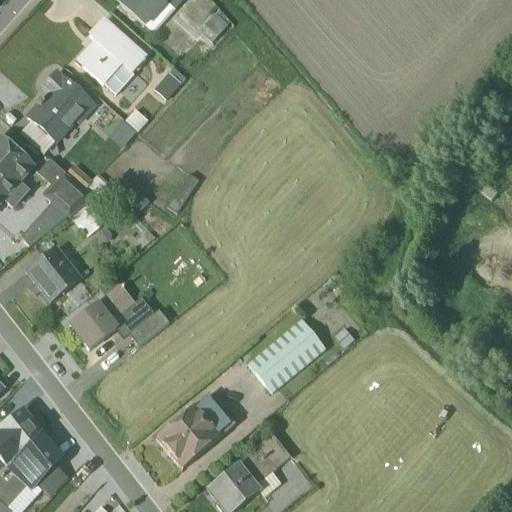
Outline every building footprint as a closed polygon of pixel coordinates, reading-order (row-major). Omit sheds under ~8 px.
[(122,0),(117,6),(150,36),(171,12),(173,14),(185,0),(122,0)] [(114,99),(146,63),(143,60),(150,52),(109,16),(101,26),(82,10),(75,18),(93,34),(88,40),(94,45),(76,65),(114,99)] [(210,47),(228,25),(214,14),(197,36),(210,47)] [(56,147),(74,127),(78,130),(95,111),(55,76),(41,92),(49,98),(41,107),(38,105),(25,120),(30,124),(18,137),(42,158),(54,145),(56,147)] [(164,102),(178,86),(166,76),(152,92),(164,102)] [(135,112),(123,124),(135,136),(146,123),(135,112)] [(120,124),(108,138),(122,150),(134,136),(120,124)] [(0,144),(0,204),(11,214),(27,196),(18,189),(32,173),(0,144)] [(89,202),(48,164),(35,178),(48,189),(40,198),(51,208),(36,224),(46,233),(61,216),(66,222),(81,209),(89,202)] [(104,189),(89,202),(81,209),(87,216),(93,211),(96,214),(111,196),(104,189)] [(142,235),(138,231),(114,250),(123,260),(129,255),(132,259),(153,242),(145,233),(142,235)] [(57,252),(25,276),(50,308),(82,284),(57,252)] [(118,290),(68,330),(87,354),(120,328),(138,350),(167,326),(157,314),(148,321),(135,305),(132,307),(118,290)] [(324,353),(300,324),(246,368),(270,397),(324,353)] [(352,343),(343,332),(334,340),(343,350),(352,343)] [(373,382),(357,364),(303,412),(319,430),(373,382)] [(155,440),(182,473),(232,431),(205,398),(155,440)] [(0,480),(38,438),(20,415),(0,430),(0,480)] [(0,480),(0,511),(6,511),(24,492),(29,497),(58,464),(38,438),(0,480)] [(238,511),(262,493),(256,486),(290,459),(273,438),(205,494),(220,511),(238,511)] [(93,500),(82,511),(83,511),(99,511),(102,509),(93,500)]
